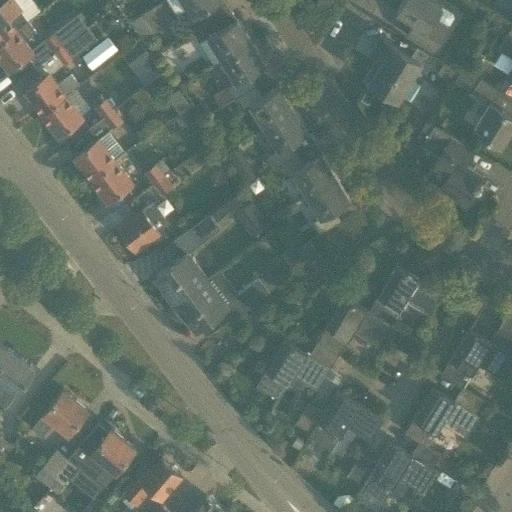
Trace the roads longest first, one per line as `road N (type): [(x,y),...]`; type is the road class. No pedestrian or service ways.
road 1 (tertiary): [(278,494),(112,289)]
road 2 (residential): [(469,250),(413,215),(365,162),(303,64)]
road 3 (residential): [(490,264),(401,405),(338,366)]
road 4 (tertiary): [(112,289),(1,145)]
